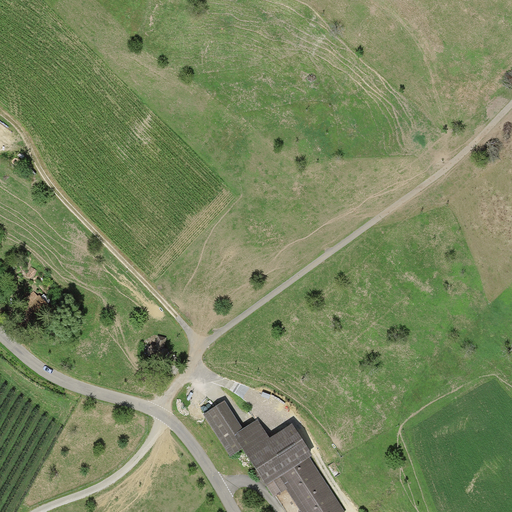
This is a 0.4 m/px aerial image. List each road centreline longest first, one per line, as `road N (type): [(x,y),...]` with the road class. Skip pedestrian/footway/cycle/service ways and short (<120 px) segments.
road 1 (track): [(157,411),(200,347),(455,160),(511,101)]
road 2 (track): [(200,347),(45,183),(20,131),(0,113)]
road 3 (unclassified): [(233,511),(173,422),(53,378),(0,332)]
road 4 (unknown): [(349,511),(300,427),(232,386),(183,377)]
road 5 (track): [(163,415),(114,479),(38,511)]
